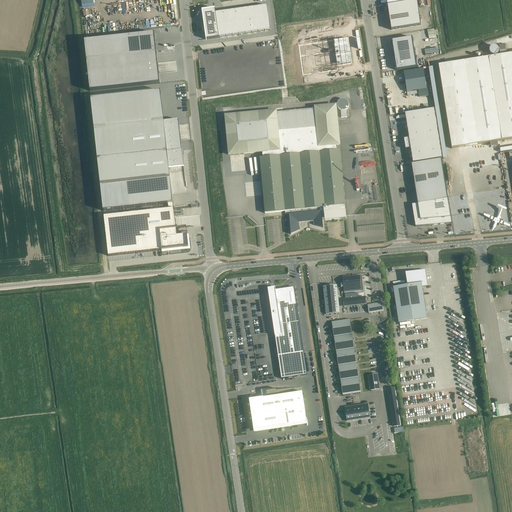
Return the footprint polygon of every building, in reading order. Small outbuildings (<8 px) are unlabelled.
[(416,0),(386,0),(387,5),(391,30),(420,25),(417,1),(416,0)] [(168,18),(180,17),(180,5),(167,6),(168,12),(168,18)] [(215,10),(203,11),(207,40),(219,38),(217,26),(216,14),(215,10)] [(235,11),(229,12),(230,24),(237,23),(235,11)] [(229,12),(222,13),(224,25),(230,24),(229,12)] [(222,13),(216,14),(217,26),(224,25),(222,13)] [(269,19),(263,20),(264,33),(271,32),(269,19)] [(263,20),(256,21),(258,33),(264,33),(263,20)] [(250,22),(243,23),(245,35),(251,34),(250,22)] [(237,23),(230,24),(232,37),(238,36),(237,23)] [(243,23),(237,23),(238,36),(245,35),(243,23)] [(230,24),(224,25),(225,37),(232,37),(230,24)] [(224,25),(217,26),(219,38),(225,37),(224,25)] [(154,34),(85,41),(90,91),(160,84),(154,34)] [(412,38),(392,41),(397,70),(417,67),(412,38)] [(351,40),(302,47),(307,77),(341,72),(340,67),(352,66),(355,65),(351,40)] [(511,53),(439,66),(452,149),(511,139),(511,53)] [(423,69),(403,72),(407,92),(426,89),(423,69)] [(160,91),(91,99),(98,160),(103,211),(173,203),(171,186),(169,168),(184,166),(182,150),(179,120),(164,122),(160,91)] [(340,110),(341,117),(347,117),(346,110),(347,109),(348,108),(348,107),(349,107),(349,106),(349,105),(349,104),(349,103),(348,103),(348,102),(347,101),(346,100),(345,100),(345,99),(344,99),(343,99),(342,99),(341,100),(340,100),(339,101),(338,102),(338,103),(337,103),(337,104),(337,105),(337,106),(337,107),(338,108),(338,109),(339,109),(340,110)] [(276,111),(226,116),(229,155),(262,152),(263,158),(260,158),(265,208),(265,213),(285,212),(285,214),(287,214),(287,211),(290,211),(291,214),(289,215),(291,235),(300,230),(299,223),(313,221),(314,225),(323,228),(322,211),(325,211),(325,217),(338,217),(346,219),(345,206),(344,201),(340,151),(337,151),(336,145),(339,145),(335,106),(315,108),(315,109),(276,113),(276,111)] [(409,138),(404,139),(406,149),(410,148),(413,163),(442,158),(435,109),(405,114),(409,138)] [(412,205),(415,227),(451,224),(441,160),(411,164),(418,204),(412,205)] [(174,208),(104,216),(108,256),(188,247),(187,235),(177,236),(176,228),(175,218),(174,208)] [(407,285),(393,287),(399,323),(427,319),(422,287),(428,286),(425,270),(406,273),(407,285)] [(343,283),(340,283),(341,288),(344,287),(344,293),(361,291),(361,285),(360,281),(360,276),(351,277),(343,278),(343,283)] [(326,314),(340,313),(337,285),(323,287),(326,314)] [(275,290),(268,291),(281,379),(307,375),(294,287),(275,290)] [(366,297),(343,299),(343,307),(366,305),(366,297)] [(382,302),(368,305),(369,313),(383,311),(382,302)] [(349,320),(332,322),(343,395),(360,392),(349,320)] [(378,374),(367,376),(370,391),(380,389),(378,374)] [(263,398),(252,400),(257,430),(282,426),(289,425),(290,427),(290,426),(307,423),(307,425),(308,425),(307,419),(303,392),(278,396),(277,395),(277,391),(277,390),(277,389),(265,391),(266,391),(267,397),(265,398),(263,398),(262,398),(263,398)] [(367,405),(345,408),(347,421),(369,417),(367,405)]
